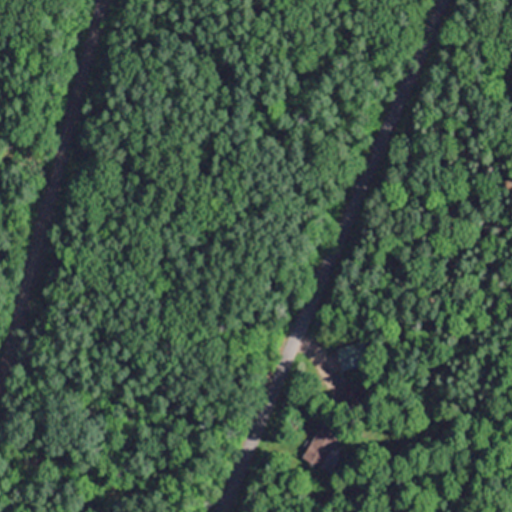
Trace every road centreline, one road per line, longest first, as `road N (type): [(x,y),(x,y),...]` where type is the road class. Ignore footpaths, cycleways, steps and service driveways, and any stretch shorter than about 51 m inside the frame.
road 1 (residential): [(216,511),(440,0)]
road 2 (track): [(0,375),(99,0)]
